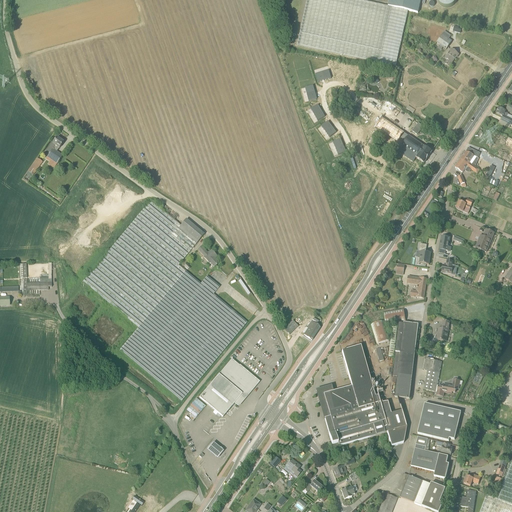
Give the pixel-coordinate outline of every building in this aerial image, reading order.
[(395,68),(408,11),(388,7),(357,0),(307,0),(297,46),(395,68)] [(389,0),(388,7),(408,11),(418,13),(420,0),(389,0)] [(452,42),(449,40),(451,36),(445,32),(436,43),(446,50),(452,42)] [(452,64),(452,63),(458,54),(451,50),(445,59),(447,61),(445,64),(450,68),(452,64)] [(329,70),(316,76),(319,83),(332,78),(329,70)] [(305,88),(309,101),(317,99),(313,85),(305,88)] [(311,109),(318,121),(325,117),(318,105),(311,109)] [(506,112),(503,110),(498,108),(496,114),(503,117),(501,121),(511,126),(511,119),(507,117),(508,114),(506,113),(506,112)] [(322,128),(331,138),(338,132),(328,122),(322,128)] [(424,127),(419,123),(412,132),(417,135),(424,127)] [(424,164),(432,152),(409,137),(409,136),(404,133),(399,141),(398,142),(418,156),(416,158),(424,164)] [(63,143),(57,138),(53,144),(55,146),(47,158),(57,165),(63,156),(56,152),(59,149),(63,143)] [(342,139),(334,143),(340,156),(348,152),(342,139)] [(466,152),(460,161),(463,163),(463,164),(467,166),(469,163),(471,160),(474,161),(476,157),(474,156),(476,152),(468,148),(466,153),(466,152)] [(463,163),(460,161),(455,168),(456,169),(455,169),(458,171),(458,170),(462,173),(464,171),(468,173),(470,173),(472,170),(474,167),(469,163),(467,166),(463,164),(463,163)] [(33,175),(39,167),(34,164),(28,172),(33,175)] [(467,199),(465,204),(459,202),(456,209),(468,214),(473,201),(467,199)] [(179,228),(181,226),(151,201),(83,282),(138,328),(120,350),(181,402),(247,323),(213,295),(201,284),(178,266),(197,244),(179,228)] [(434,210),(429,206),(425,211),(431,214),(434,210)] [(197,244),(204,235),(186,220),(181,226),(179,228),(197,244)] [(479,250),(486,252),(494,234),(486,230),(483,237),(481,236),(480,238),(479,238),(478,240),(479,240),(476,248),(478,249),(478,250),(479,250)] [(442,237),(439,253),(445,254),(445,250),(447,251),(450,238),(442,237)] [(420,264),(429,265),(431,253),(426,253),(427,245),(420,244),(419,252),(421,252),(420,259),(418,258),(417,264),(420,265),(420,264)] [(204,258),(209,264),(210,263),(214,268),(219,263),(215,259),(217,257),(211,251),(208,254),(201,247),(198,250),(205,257),(204,258)] [(443,265),(442,273),(452,276),(454,268),(453,267),(454,262),(447,261),(446,264),(447,264),(447,266),(443,265)] [(52,280),(48,280),(46,280),(46,277),(40,278),(40,280),(39,280),(40,283),(27,283),(27,280),(23,280),(23,291),(19,291),(19,295),(27,295),(27,291),(41,291),(41,293),(49,293),(49,291),(51,290),(52,290),(52,280)] [(207,277),(201,284),(213,295),(220,287),(207,277)] [(418,298),(424,299),(427,279),(419,278),(408,277),(407,284),(417,285),(416,291),(411,291),(410,297),(418,298)] [(241,280),(238,281),(248,295),(250,293),(241,280)] [(0,306),(10,306),(10,297),(8,297),(8,293),(1,293),(2,297),(0,297),(0,306)] [(385,313),(386,322),(406,319),(405,310),(385,313)] [(293,321),(284,329),(290,335),(298,327),(293,321)] [(439,329),(437,340),(445,341),(446,334),(448,334),(449,326),(450,323),(443,321),(442,325),(441,325),(441,329),(439,329)] [(312,341),(320,328),(312,322),(307,328),(308,328),(304,335),(306,337),(311,340),(312,341)] [(410,400),(418,325),(404,323),(404,324),(399,324),(395,357),(393,376),(398,377),(395,398),(410,400)] [(380,343),(388,341),(384,326),(372,329),(374,338),(376,338),(376,335),(378,334),(380,343)] [(403,444),(406,428),(401,411),(391,414),(387,402),(381,404),(379,397),(375,398),(361,346),(342,352),(352,387),(332,393),(330,388),(331,388),(330,388),(320,391),(318,394),(321,406),(322,406),(326,405),(330,417),(324,419),(329,435),(332,446),(338,444),(339,447),(385,434),(387,433),(391,447),(403,444)] [(214,411),(218,414),(223,418),(236,402),(238,404),(240,404),(259,382),(232,359),(199,398),(214,411)] [(427,371),(425,386),(424,390),(436,393),(439,373),(440,373),(442,362),(425,359),(423,370),(427,371)] [(473,382),(480,385),(483,376),(477,373),(473,382)] [(452,386),(443,385),(443,386),(438,385),(436,396),(443,397),(444,393),(451,394),(451,392),(455,393),(456,389),(458,390),(460,381),(453,380),(452,386)] [(195,420),(205,405),(196,398),(187,411),(191,414),(190,416),(195,420)] [(425,404),(418,434),(449,442),(450,439),(455,440),(461,413),(425,404)] [(511,459),(497,500),(511,504),(511,413),(511,414),(511,459)] [(418,437),(415,449),(425,452),(428,440),(418,437)] [(442,447),(441,453),(446,454),(451,455),(452,454),(452,452),(452,449),(450,448),(450,445),(437,442),(436,446),(442,447)] [(218,450),(212,445),(206,453),(212,457),(216,461),(223,454),(218,450)] [(440,455),(425,452),(415,449),(411,467),(435,473),(434,477),(445,480),(449,465),(447,465),(449,458),(440,455)] [(275,458),(270,464),(275,468),(280,461),(275,458)] [(345,461),(346,466),(355,463),(353,458),(345,461)] [(295,474),(294,475),(297,478),(301,472),(298,469),(300,467),(291,459),(286,467),(295,474)] [(333,470),(336,479),(344,476),(343,474),(346,473),(344,466),(333,470)] [(505,468),(499,466),(495,475),(502,477),(505,468)] [(349,477),(351,480),(352,482),(359,477),(356,474),(356,473),(349,477)] [(431,485),(423,482),(413,478),(413,477),(412,477),(404,474),(398,490),(402,492),(400,497),(404,499),(415,503),(415,504),(422,507),(435,511),(439,511),(443,504),(440,503),(446,489),(431,483),(431,485)] [(480,478),(476,476),(474,475),(473,479),(467,476),(464,484),(470,487),(472,482),(478,485),(480,478)] [(303,490),(307,493),(311,488),(319,494),(323,488),(314,481),(310,487),(307,484),(305,487),(303,490)] [(352,496),(355,495),(352,487),(341,491),(344,500),(352,497),(352,496)] [(468,511),(473,511),(476,492),(470,491),(469,499),(462,498),(461,507),(469,508),(468,511)] [(391,511),(396,503),(397,498),(386,494),(384,499),(378,511),(391,511)] [(132,500),(137,503),(131,511),(135,511),(140,505),(142,506),(144,503),(135,496),(132,500)] [(511,511),(511,504),(497,500),(487,496),(480,511),(511,511)] [(281,507),(287,500),(282,497),(277,503),(281,507)] [(301,511),(306,505),(299,499),(294,505),(301,511)] [(247,511),(255,511),(260,505),(253,501),(248,508),(249,509),(247,511)]
